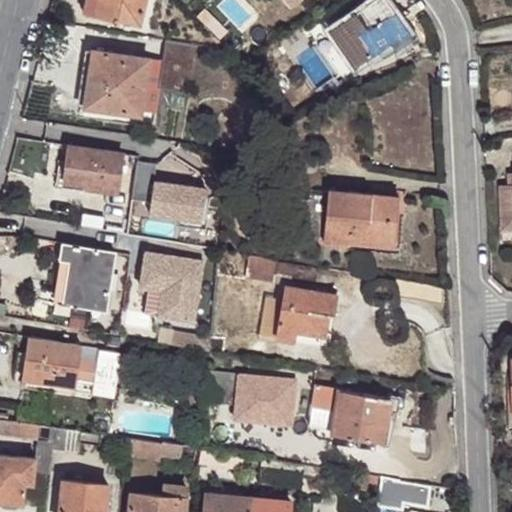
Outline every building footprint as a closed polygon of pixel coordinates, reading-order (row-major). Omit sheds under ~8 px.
[(85,0),(83,12),(94,15),(97,0),(85,0)] [(97,0),(94,15),(117,20),(118,18),(138,23),(144,0),(97,0)] [(386,14),(375,0),(370,0),(328,30),(354,68),(365,60),(382,48),(390,43),(396,50),(411,41),(390,12),(386,14)] [(382,0),(375,0),(386,14),(390,12),(382,0)] [(226,28),(203,6),(194,14),(217,38),(226,28)] [(93,49),(85,101),(141,109),(139,120),(154,122),(159,86),(180,89),(182,76),(190,77),(196,42),(165,38),(162,59),(93,49)] [(390,43),(382,48),(386,54),(388,57),(396,50),(390,43)] [(253,68),(257,74),(265,69),(260,63),(253,68)] [(87,183),(88,186),(118,191),(121,170),(126,170),(127,164),(122,164),(123,152),(69,144),(64,180),(87,183)] [(157,162),(138,159),(132,198),(151,201),(150,213),(202,220),(205,198),(207,187),(155,180),(157,162)] [(511,181),(507,182),(498,183),(500,218),(511,217),(511,181)] [(322,239),(351,243),(352,236),(394,239),(397,215),(398,194),(327,189),(322,239)] [(210,199),(205,198),(202,220),(207,221),(210,199)] [(352,236),(351,243),(351,247),(401,252),(404,215),(397,215),(394,239),(352,236)] [(511,217),(500,218),(500,229),(511,228),(511,217)] [(73,261),(66,302),(78,305),(79,303),(105,308),(115,250),(63,241),(60,259),(62,259),(73,261)] [(319,264),(350,270),(352,248),(320,245),(319,264)] [(203,261),(145,251),(140,287),(162,291),(158,315),(193,321),(203,261)] [(274,284),(277,274),(279,260),(251,254),(247,279),(274,284)] [(62,259),(54,300),(66,302),(73,261),(62,259)] [(317,282),(319,265),(279,260),(277,274),(317,282)] [(328,313),(334,315),(337,294),(285,285),(276,336),(294,339),(295,331),(325,335),(328,313)] [(328,347),(334,315),(328,313),(325,335),(295,331),(294,339),(292,341),(328,347)] [(176,328),(174,342),(209,348),(210,333),(176,328)] [(27,336),(24,350),(20,378),(20,379),(73,385),(75,376),(92,380),(90,390),(113,395),(120,350),(102,348),(101,355),(96,353),(95,360),(77,356),(80,344),(27,336)] [(80,344),(77,356),(95,360),(96,353),(101,355),(102,348),(80,344)] [(20,378),(24,350),(17,349),(13,377),(20,378)] [(204,399),(235,402),(234,417),(291,423),(296,379),(207,370),(204,399)] [(311,409),(333,412),(331,430),(330,434),(383,443),(384,440),(382,439),(384,428),(385,427),(386,425),(383,424),(387,401),(389,400),(390,398),(337,390),(314,386),(311,409)] [(331,430),(333,412),(311,409),(308,427),(331,430)] [(37,423),(0,418),(0,430),(36,435),(37,423)] [(50,425),(37,423),(36,435),(36,440),(48,440),(50,425)] [(65,428),(53,426),(51,445),(51,448),(63,450),(65,428)] [(65,428),(63,450),(76,451),(77,442),(79,430),(65,428)] [(99,433),(79,430),(77,442),(98,445),(99,433)] [(119,448),(121,436),(99,433),(98,445),(119,448)] [(161,442),(125,437),(123,453),(158,458),(159,454),(161,442)] [(181,445),(161,442),(159,454),(179,457),(181,445)] [(51,448),(51,445),(35,443),(34,457),(33,471),(48,472),(51,448)] [(241,454),(199,448),(198,455),(239,463),(241,454)] [(33,471),(34,457),(0,453),(0,500),(22,503),(23,482),(33,483),(33,471)] [(302,463),(260,457),(259,465),(302,472),(302,463)] [(320,466),(302,463),(302,472),(322,474),(320,466)] [(375,475),(354,471),(352,484),(373,487),(375,475)] [(398,478),(377,475),(375,490),(395,493),(398,478)] [(62,478),(58,511),(101,511),(106,483),(62,478)] [(414,481),(398,478),(395,493),(412,496),(414,481)] [(130,492),(127,511),(182,511),(184,498),(185,486),(163,484),(162,496),(130,492)] [(245,511),(246,498),(204,493),(202,511),(245,511)] [(287,511),(289,502),(246,498),(245,511),(287,511)]
